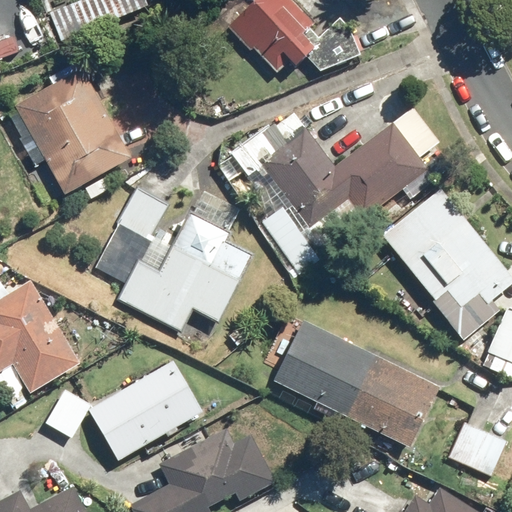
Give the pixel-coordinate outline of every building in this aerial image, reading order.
[(83,0),(48,14),(60,44),(143,10),(139,0),(83,0)] [(255,0),(232,20),(276,72),(324,32),(296,0),(255,0)] [(17,109),(62,191),(134,151),(89,69),(17,109)] [(295,277),(428,173),(390,125),(334,169),(291,115),(231,161),(272,213),(255,226),(295,277)] [(216,326),(252,258),(225,244),(241,212),(199,190),(168,247),(149,237),(166,205),(136,189),(85,285),(176,334),(188,312),(216,326)] [(443,198),(386,239),(452,329),(509,288),(443,198)] [(75,365),(32,283),(0,299),(0,387),(7,401),(75,365)] [(488,353),(511,363),(511,311),(507,310),(488,353)] [(305,320),(273,379),(408,451),(440,393),(305,320)] [(87,408),(115,459),(196,415),(169,364),(87,408)] [(87,404),(63,390),(43,426),(67,439),(87,404)] [(462,425),(447,461),(492,479),(506,444),(462,425)] [(127,481),(141,511),(219,511),(275,487),(247,427),(127,481)] [(412,498),(402,511),(474,511),(437,487),(424,506),(412,498)] [(0,500),(0,511),(85,511),(73,488),(28,510),(18,491),(0,500)]
